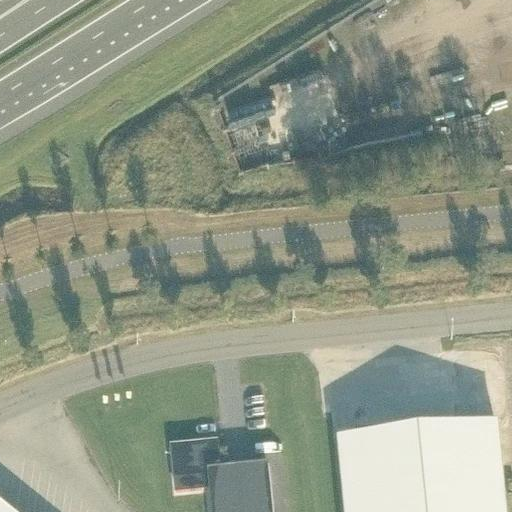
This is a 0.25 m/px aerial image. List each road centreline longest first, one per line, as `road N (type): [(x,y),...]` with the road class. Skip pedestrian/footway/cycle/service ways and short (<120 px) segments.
road 1 (unclassified): [(0,410),(89,376),(185,353),(511,318)]
road 2 (unclassified): [(0,296),(162,250),(511,211)]
road 3 (trunk): [(0,95),(150,0)]
road 4 (unknown): [(38,393),(65,474),(103,511)]
